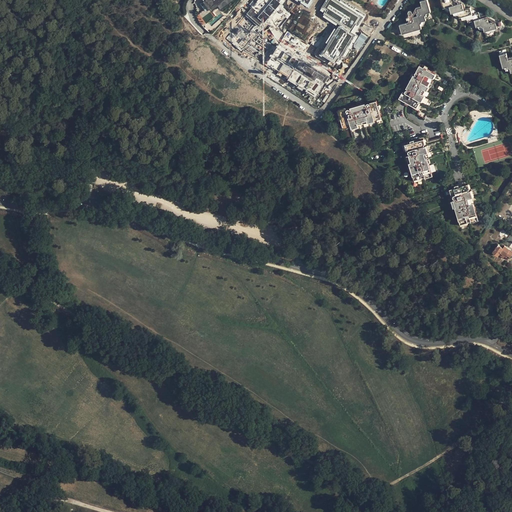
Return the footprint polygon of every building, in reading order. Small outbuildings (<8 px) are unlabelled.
[(355,34),(366,14),(340,0),(325,0),(320,11),(324,13),(321,18),(335,26),(318,56),(337,67),(350,44),(360,49),(367,36),(361,33),(359,37),(355,34)] [(408,21),(401,23),(404,32),(405,32),(422,27),(423,27),(422,25),(421,21),(426,19),(428,19),(427,17),(426,13),(431,11),(432,11),(429,0),(422,0),(424,6),(419,8),(420,11),(418,12),(419,15),(415,16),(416,21),(408,23),(408,21)] [(442,0),(444,7),(446,6),(451,5),(452,10),(452,11),(454,11),(459,10),(460,15),(461,16),(462,15),(467,14),(468,19),(469,21),(471,20),(475,19),(476,24),(477,26),(479,25),(483,24),(484,29),(485,30),(497,27),(496,22),(492,23),(492,21),(489,22),(488,18),(484,19),(484,17),(481,17),(481,16),(480,13),(479,11),(476,12),(473,13),(472,9),(471,6),(467,7),(465,8),(464,3),(460,4),(459,3),(457,3),(456,0),(442,0)] [(406,16),(408,21),(408,23),(416,21),(415,16),(419,15),(418,12),(420,11),(419,8),(424,6),(423,5),(417,7),(414,13),(413,9),(411,10),(410,10),(412,17),(409,18),(407,13),(406,15),(406,16)] [(245,9),(231,17),(234,22),(248,14),(245,9)] [(484,16),(481,16),(481,17),(484,17),(484,19),(488,18),(489,22),(492,21),(492,23),(496,22),(497,27),(498,29),(501,28),(499,21),(487,15),(484,16)] [(277,47),(266,64),(289,78),(287,81),(303,90),(316,97),(328,78),(277,47)] [(507,54),(500,56),(504,68),(506,68),(510,67),(511,72),(511,60),(509,61),(508,59),(507,54)] [(435,74),(420,65),(416,71),(418,72),(417,72),(416,72),(415,73),(415,74),(416,74),(416,75),(415,76),(413,75),(406,88),(408,89),(408,90),(407,90),(406,90),(406,91),(405,92),(406,92),(406,93),(403,91),(399,98),(416,108),(420,101),(421,101),(425,95),(424,95),(429,86),(430,87),(433,80),(432,80),(435,74)] [(346,107),(338,110),(344,128),(352,126),(352,128),(358,126),(358,125),(363,123),(368,122),(375,120),(381,118),(376,100),(370,102),(370,103),(369,103),(368,102),(368,103),(367,103),(367,104),(367,105),(365,105),(365,103),(350,107),(351,110),(350,110),(350,109),(349,109),(348,109),(347,109),(347,110),(347,111),(346,107)] [(427,113),(420,109),(417,114),(424,118),(427,113)] [(409,163),(415,181),(422,179),(421,176),(424,175),(426,178),(433,176),(426,153),(428,152),(426,145),(425,146),(423,139),(419,140),(410,143),(405,144),(407,151),(409,150),(409,151),(409,152),(409,153),(410,153),(411,154),(409,155),(411,162),(409,163)] [(456,187),(450,189),(452,196),(455,195),(454,196),(454,197),(454,198),(455,198),(456,198),(456,199),(454,200),(456,207),(455,207),(461,226),(468,224),(467,220),(470,219),(471,223),(479,220),(472,197),(473,197),(471,190),(470,190),(468,184),(467,184),(456,187)] [(503,248),(498,244),(492,252),(498,256),(499,254),(500,252),(505,255),(504,256),(508,259),(511,254),(511,250),(505,246),(503,248)]
